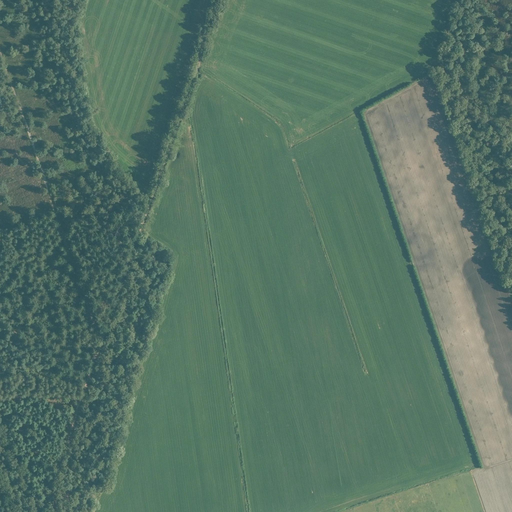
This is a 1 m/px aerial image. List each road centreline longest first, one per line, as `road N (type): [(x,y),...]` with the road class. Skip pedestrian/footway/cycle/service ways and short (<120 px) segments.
road 1 (track): [(42,511),(218,0)]
road 2 (track): [(0,63),(53,213)]
road 3 (track): [(53,213),(99,345)]
